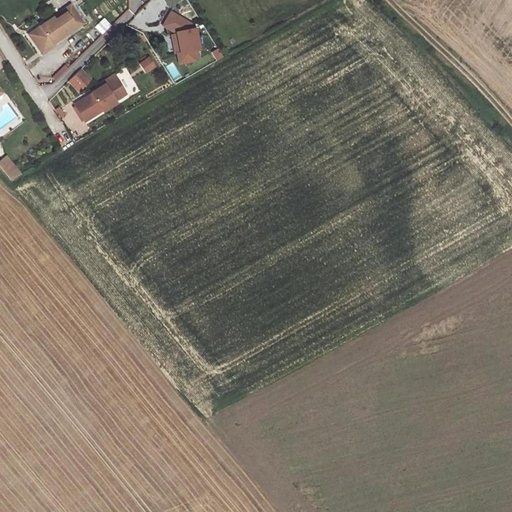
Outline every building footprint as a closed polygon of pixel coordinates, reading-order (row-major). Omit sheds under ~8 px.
[(68,4),(50,16),(52,19),(63,11),(64,13),(71,8),(68,4)] [(50,16),(27,33),(40,52),(52,44),(50,42),(80,21),(71,8),(64,13),(63,11),(52,19),(50,16)] [(160,26),(174,33),(171,34),(178,63),(199,58),(192,29),(190,30),(193,24),(168,11),(160,26)] [(221,56),(216,48),(210,51),(215,60),(221,56)] [(155,65),(149,57),(139,64),(145,72),(155,65)] [(78,71),(66,82),(73,88),(84,77),(78,71)] [(89,93),(73,101),(83,119),(100,109),(102,111),(114,104),(113,102),(125,95),(114,76),(88,91),(89,93)] [(0,159),(0,166),(3,170),(11,163),(5,155),(0,159)] [(11,163),(3,170),(10,179),(20,173),(11,163)]
